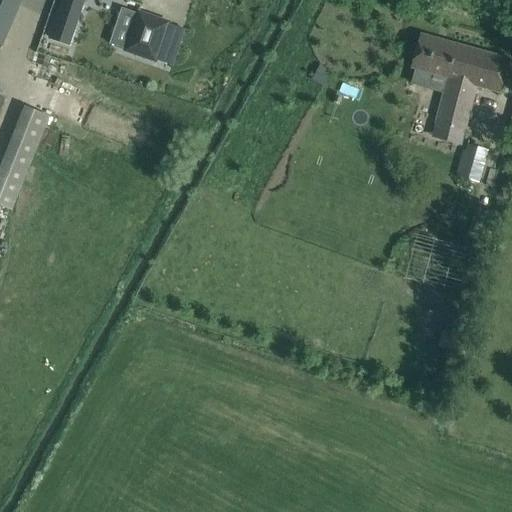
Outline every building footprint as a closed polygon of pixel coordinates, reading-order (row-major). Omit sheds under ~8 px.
[(0,0),(0,45),(1,46),(21,0),(20,0),(0,0)] [(125,53),(155,63),(169,21),(139,11),(125,53)] [(47,50),(68,58),(76,36),(55,29),(47,50)] [(500,95),(510,59),(420,34),(410,70),(449,80),(436,127),(464,135),(477,88),(500,95)] [(320,66),(313,80),(323,85),(330,71),(320,66)] [(0,206),(12,212),(50,117),(25,107),(0,166),(0,206)] [(479,183),(488,154),(466,147),(457,176),(479,183)] [(414,184),(399,177),(393,192),(409,198),(414,184)] [(419,237),(409,276),(465,292),(476,253),(419,237)]
